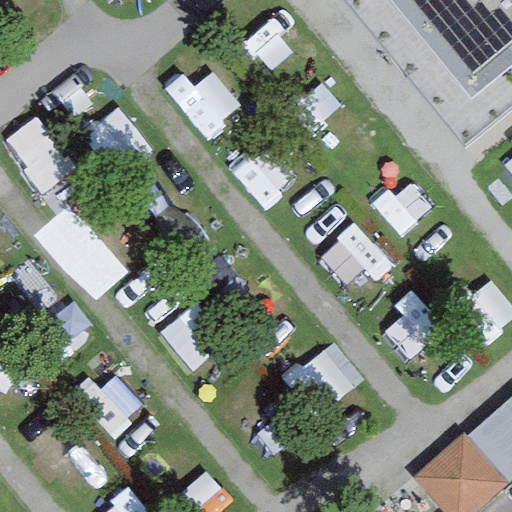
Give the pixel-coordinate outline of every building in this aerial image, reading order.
[(511,108),(511,0),(342,0),(464,148),(511,108)] [(75,100),(98,135),(136,111),(113,75),(75,100)] [(64,275),(31,297),(50,326),(83,303),(64,275)] [(134,362),(100,390),(140,439),(175,410),(134,362)] [(486,511),(511,489),(511,399),(422,479),(451,511),(486,511)]
